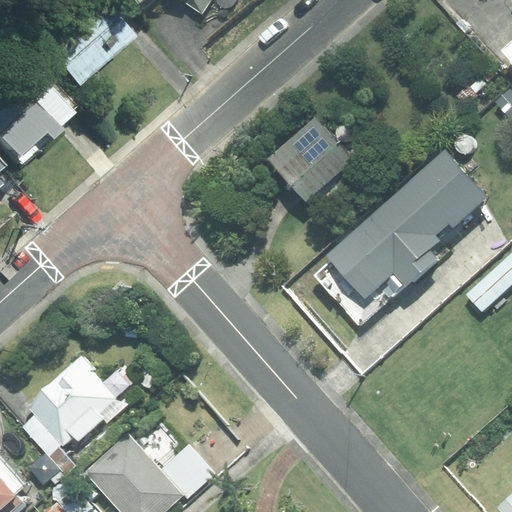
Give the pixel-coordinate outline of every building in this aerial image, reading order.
[(94,3),(93,5),(89,0),(83,0),(31,44),(37,53),(60,79),(117,30),(94,3)] [(171,0),(184,0),(190,4),(189,6),(208,18),(218,0),(139,0),(153,15),(171,0)] [(69,107),(34,67),(10,88),(6,84),(0,90),(0,149),(8,158),(13,165),(33,146),(28,140),(44,125),(46,128),(69,107)] [(484,79),(474,89),(480,95),(490,85),(484,79)] [(471,89),(459,99),(469,109),(480,99),(471,89)] [(325,123),(278,165),(315,206),(317,205),(323,211),(348,189),(343,183),(363,165),(325,123)] [(453,161),(423,189),(459,230),(490,201),(453,161)] [(406,199),(337,261),(375,304),(444,241),(406,199)] [(55,390),(33,411),(39,418),(26,430),(71,478),(82,468),(66,452),(79,439),(84,445),(108,422),(104,418),(121,402),(95,375),(99,372),(86,358),(54,389),(55,390)] [(134,438),(91,476),(122,511),(177,511),(219,475),(194,447),(165,473),(134,438)] [(0,511),(14,511),(26,502),(23,498),(34,488),(3,451),(0,453),(0,511)] [(72,479),(84,491),(93,481),(82,469),(72,479)] [(56,491),(74,511),(95,511),(98,509),(70,479),(56,491)] [(511,511),(511,501),(502,510),(503,511),(511,511)]
